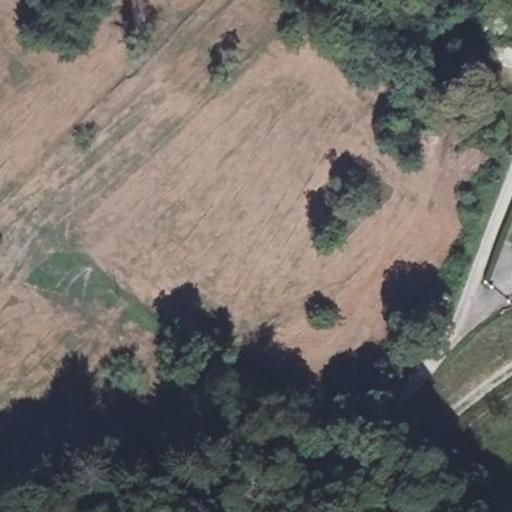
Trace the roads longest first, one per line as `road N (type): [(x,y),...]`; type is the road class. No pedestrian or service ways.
road 1 (unclassified): [(511,178),(500,231),(466,305),(410,384),(288,511)]
road 2 (track): [(292,511),(379,473),(458,404),(511,371)]
